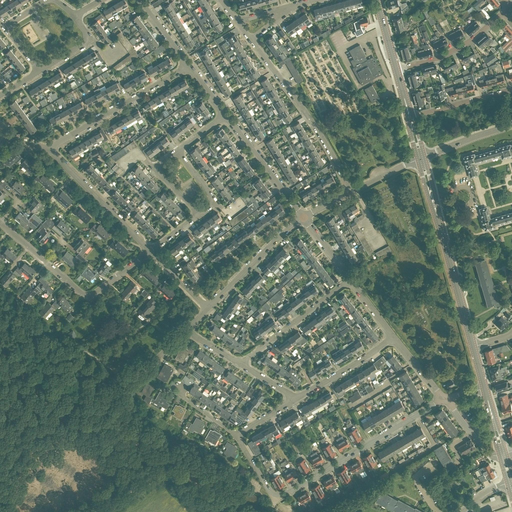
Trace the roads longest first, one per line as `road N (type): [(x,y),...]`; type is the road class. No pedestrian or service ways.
road 1 (track): [(157,457),(0,342)]
road 2 (residential): [(276,495),(444,399)]
road 3 (residential): [(150,250),(88,295),(0,222)]
road 4 (residential): [(350,192),(312,123),(250,40)]
road 5 (residential): [(47,149),(188,65)]
road 6 (secondary): [(472,346),(433,204)]
road 7 (residential): [(150,250),(47,149)]
road 8 (residential): [(76,345),(132,379),(187,329)]
road 9 (residential): [(349,279),(242,365)]
road 10 (residential): [(207,308),(303,218)]
road 11 (residential): [(303,218),(225,115)]
road 12 (residential): [(395,70),(465,44),(503,13)]
